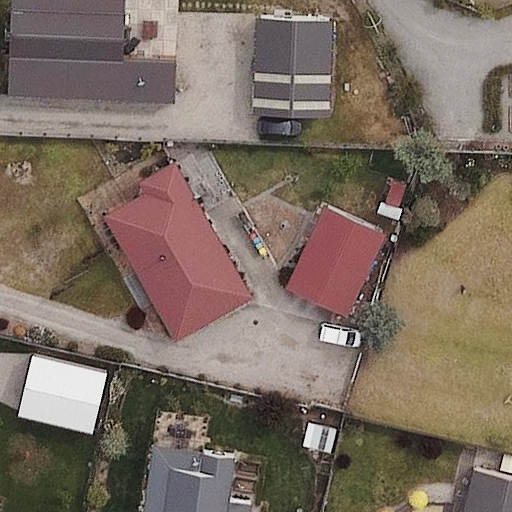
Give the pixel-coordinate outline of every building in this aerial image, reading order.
[(134,0),(12,0),(8,93),(175,102),(177,58),(132,56),(134,0)] [(335,20),(261,16),(257,107),(331,111),(335,20)] [(178,160),(103,205),(181,335),(256,290),(178,160)] [(389,231),(326,202),(290,280),(353,309),(389,231)] [(116,365),(37,351),(25,422),(104,436),(116,365)] [(152,444),(143,511),(262,511),(269,459),(152,444)] [(511,511),(511,471),(476,464),(465,511),(511,511)]
